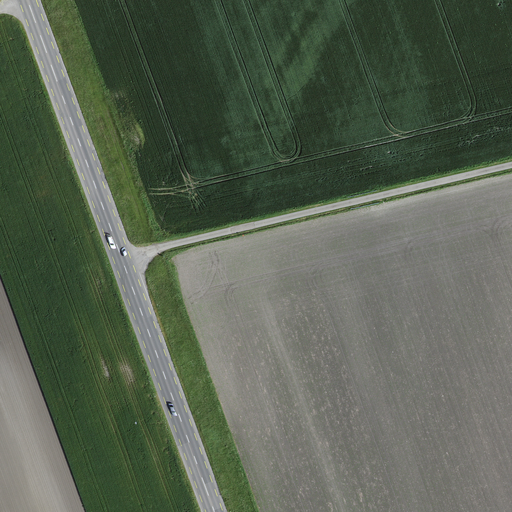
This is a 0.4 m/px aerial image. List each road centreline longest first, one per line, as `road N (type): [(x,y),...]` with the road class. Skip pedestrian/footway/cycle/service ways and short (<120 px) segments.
road 1 (primary): [(214,511),(27,0)]
road 2 (track): [(511,164),(121,257)]
